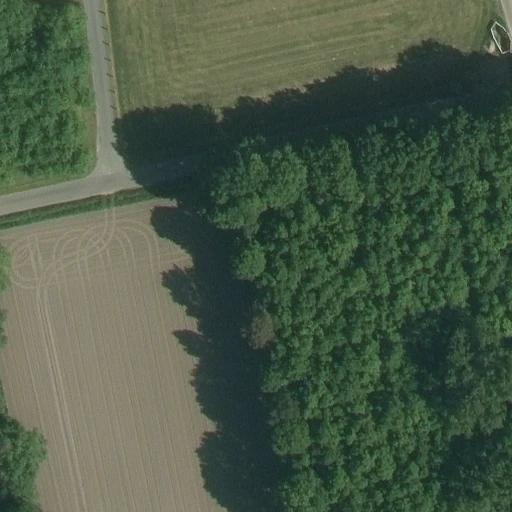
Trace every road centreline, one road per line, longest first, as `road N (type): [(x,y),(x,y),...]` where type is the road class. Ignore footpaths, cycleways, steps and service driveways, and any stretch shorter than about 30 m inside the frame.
road 1 (unclassified): [(511,95),(0,207)]
road 2 (track): [(427,113),(450,199),(502,511)]
